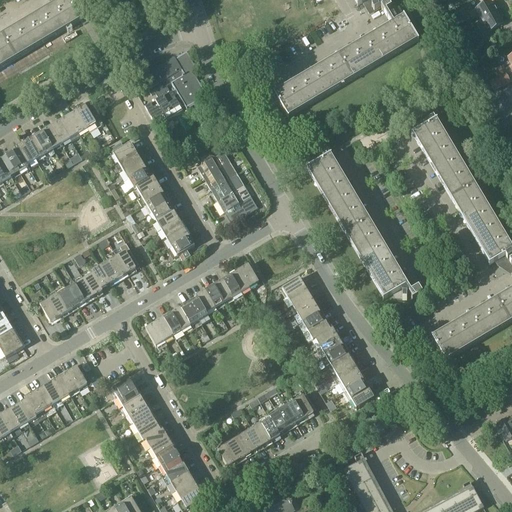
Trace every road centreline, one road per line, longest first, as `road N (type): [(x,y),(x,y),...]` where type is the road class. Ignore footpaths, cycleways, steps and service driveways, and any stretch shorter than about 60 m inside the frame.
road 1 (residential): [(324,436),(220,495),(117,317)]
road 2 (residential): [(289,214),(224,96),(200,28)]
road 3 (residential): [(449,314),(426,273),(411,271),(338,149)]
road 4 (residential): [(0,131),(148,42)]
road 5 (residential): [(487,292),(400,144)]
road 6 (unclassified): [(220,256),(133,108)]
road 7 (residential): [(380,353),(289,214)]
road 8 (unclassified): [(270,78),(356,30),(339,0)]
